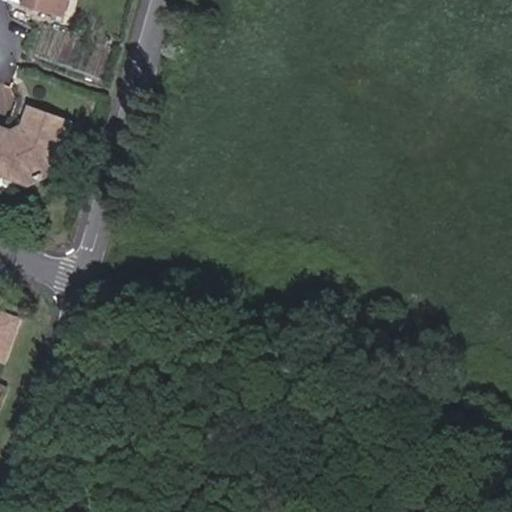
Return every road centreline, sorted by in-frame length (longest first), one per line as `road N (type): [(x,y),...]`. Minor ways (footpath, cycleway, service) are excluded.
road 1 (residential): [(167,0),(89,266)]
road 2 (residential): [(89,266),(1,511)]
